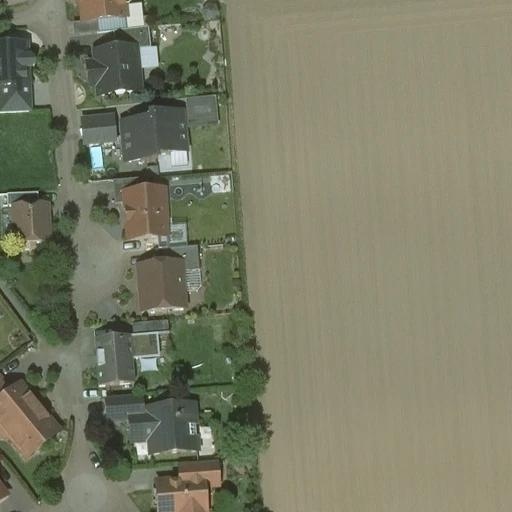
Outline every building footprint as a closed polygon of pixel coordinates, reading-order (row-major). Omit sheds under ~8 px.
[(80,0),(83,25),(125,20),(123,8),(128,7),(131,3),(131,0),(80,0)] [(148,30),(113,34),(114,53),(135,51),(135,52),(150,50),(148,30)] [(26,46),(0,47),(0,88),(26,88),(26,86),(25,70),(30,70),(34,66),(34,61),(30,58),(27,58),(26,46)] [(114,53),(95,55),(96,66),(88,67),(90,87),(98,86),(99,98),(139,94),(138,82),(141,82),(139,62),(136,62),(135,52),(135,51),(114,53)] [(26,88),(0,88),(0,114),(30,114),(29,86),(26,86),(26,88)] [(182,114),(151,117),(156,162),(157,162),(156,157),(172,155),(171,150),(186,149),(182,114)] [(151,122),(121,124),(125,160),(139,158),(139,163),(156,162),(151,117),(151,122)] [(113,121),(100,122),(102,143),(115,142),(113,121)] [(100,122),(84,123),(86,145),(102,143),(100,122)] [(148,180),(113,183),(115,206),(125,205),(124,195),(150,193),(148,180)] [(150,193),(124,195),(125,205),(127,224),(128,224),(130,242),(158,240),(157,228),(167,227),(166,208),(164,208),(163,192),(150,193)] [(38,195),(7,196),(7,208),(14,208),(38,207),(38,195)] [(38,207),(14,208),(16,246),(19,246),(19,247),(24,252),(30,251),(34,247),(34,245),(48,244),(46,207),(38,207)] [(197,249),(161,252),(163,267),(180,266),(181,274),(199,272),(197,249)] [(163,267),(139,269),(143,313),(184,310),(181,274),(180,266),(163,267)] [(168,323),(156,324),(157,336),(169,335),(168,323)] [(156,324),(132,326),(133,338),(157,336),(156,324)] [(133,338),(95,341),(99,389),(134,386),(132,361),(137,359),(157,353),(156,338),(169,337),(169,335),(157,336),(133,338)] [(0,379),(0,402),(11,394),(0,379)] [(59,434),(20,386),(11,394),(0,402),(0,420),(0,421),(0,422),(0,428),(27,461),(59,434)] [(166,411),(155,412),(155,411),(154,411),(151,409),(148,412),(147,412),(143,413),(141,398),(127,399),(129,417),(128,419),(129,419),(133,419),(134,427),(133,427),(130,431),(131,435),(130,435),(131,437),(131,443),(131,445),(133,445),(133,444),(139,444),(142,444),(143,444),(145,440),(149,440),(150,448),(150,449),(150,455),(150,457),(152,457),(158,456),(158,457),(160,457),(160,456),(170,455),(170,456),(172,456),(172,455),(176,455),(177,455),(178,455),(190,454),(191,454),(195,453),(195,454),(198,454),(197,440),(196,440),(195,428),(196,428),(196,427),(195,427),(195,418),(195,416),(194,410),(194,408),(192,408),(192,409),(186,409),(185,409),(184,409),(175,410),(170,407),(166,411)] [(127,399),(106,401),(108,424),(125,423),(129,419),(128,419),(129,417),(127,399)] [(179,484),(158,486),(157,484),(156,484),(158,511),(205,511),(204,485),(218,484),(217,464),(201,465),(202,477),(181,479),(179,479),(178,480),(179,484)] [(201,465),(180,467),(181,479),(202,477),(201,465)]
